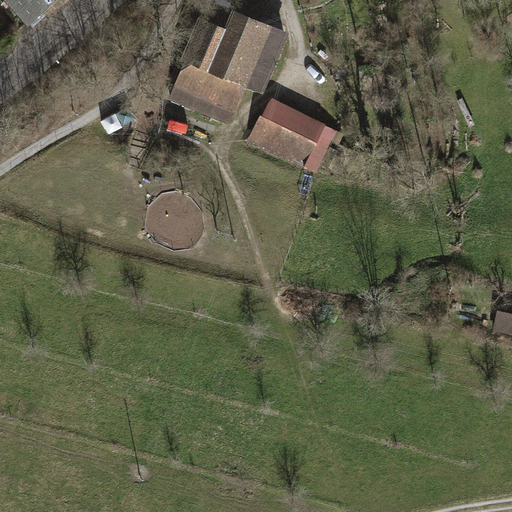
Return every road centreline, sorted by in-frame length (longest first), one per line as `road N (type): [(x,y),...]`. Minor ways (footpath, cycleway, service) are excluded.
road 1 (track): [(0,171),(96,115),(177,0)]
road 2 (track): [(209,135),(276,304)]
road 3 (secondary): [(0,80),(98,0)]
